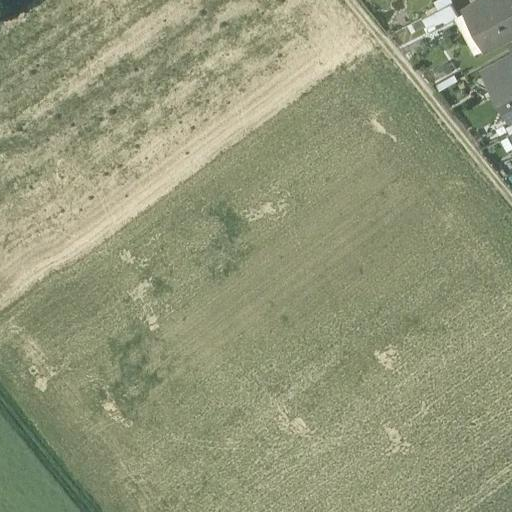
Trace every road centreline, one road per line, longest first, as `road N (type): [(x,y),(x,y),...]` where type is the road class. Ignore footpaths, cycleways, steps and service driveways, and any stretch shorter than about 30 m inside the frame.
road 1 (track): [(349,0),(511,200)]
road 2 (track): [(93,511),(0,394)]
